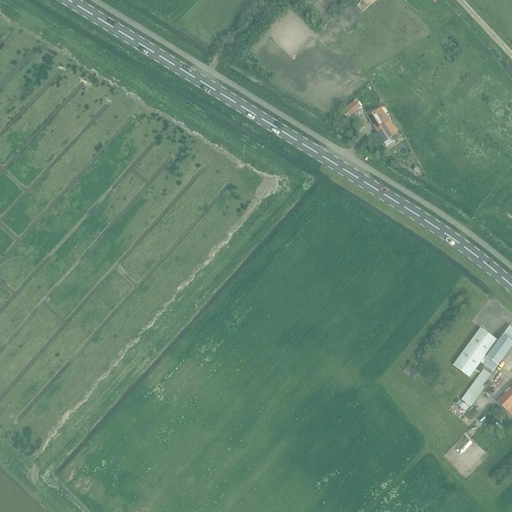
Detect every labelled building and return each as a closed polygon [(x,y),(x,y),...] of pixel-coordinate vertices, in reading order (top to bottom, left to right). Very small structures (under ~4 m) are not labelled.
[(355,101),(344,111),(348,116),(359,105),(355,101)] [(367,117),(385,146),(395,140),(392,137),(396,134),(380,109),(367,117)] [(483,364),(494,372),(511,347),(511,327),(510,326),(499,342),(480,328),(452,365),(469,377),(475,369),(479,372),(483,364)] [(461,399),(470,407),(485,387),(483,385),(491,374),(483,369),(461,399)] [(511,385),(497,401),(511,416),(511,385)]
